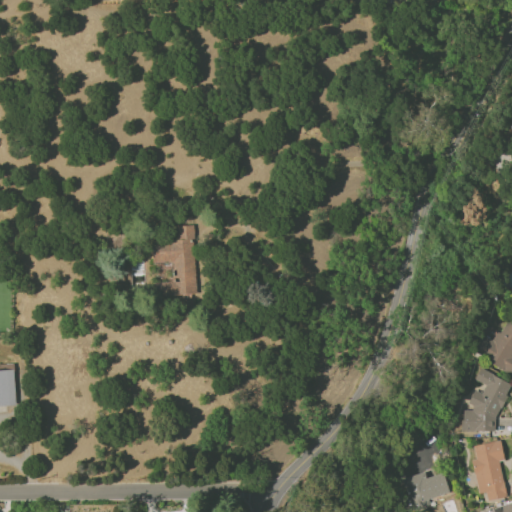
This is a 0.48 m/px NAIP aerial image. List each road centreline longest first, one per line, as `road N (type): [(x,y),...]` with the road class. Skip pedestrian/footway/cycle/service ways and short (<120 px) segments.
road 1 (secondary): [(511,61),(433,181),(387,343),(358,397),(288,474),(270,511)]
road 2 (residential): [(273,496),(0,491)]
